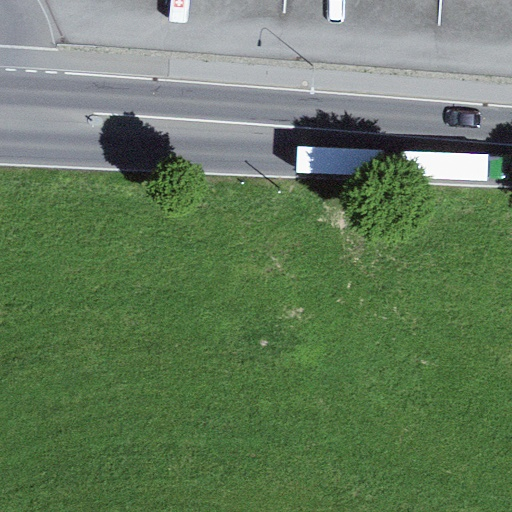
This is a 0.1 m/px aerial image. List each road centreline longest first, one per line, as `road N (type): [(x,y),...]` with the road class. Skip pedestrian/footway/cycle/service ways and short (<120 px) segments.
road 1 (primary): [(511,149),(7,119)]
road 2 (residential): [(8,0),(14,11),(7,119)]
